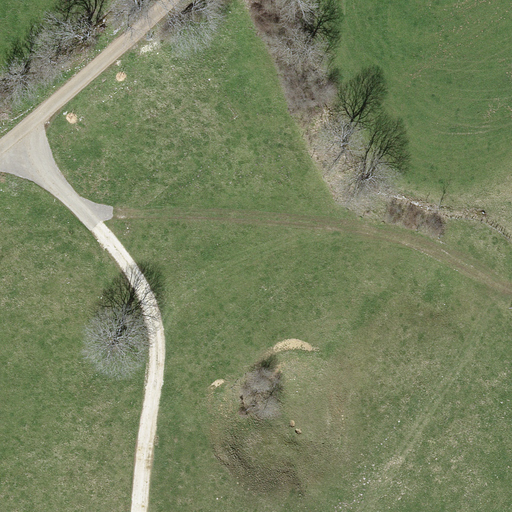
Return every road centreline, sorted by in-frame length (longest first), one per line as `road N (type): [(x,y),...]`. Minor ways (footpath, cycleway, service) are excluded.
road 1 (track): [(91,213),(360,230),(511,295)]
road 2 (track): [(9,142),(91,213),(133,268),(154,322),(143,511)]
road 3 (track): [(0,150),(173,0)]
